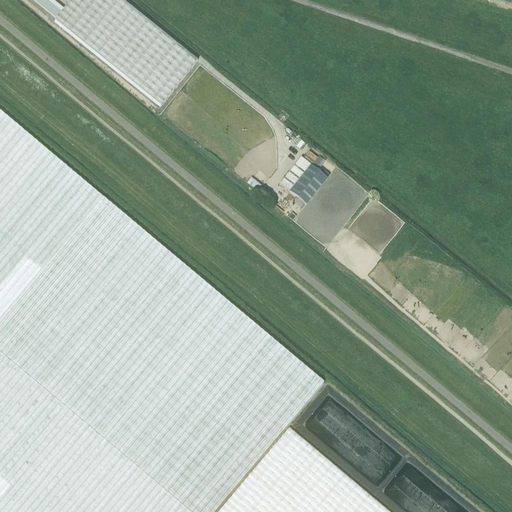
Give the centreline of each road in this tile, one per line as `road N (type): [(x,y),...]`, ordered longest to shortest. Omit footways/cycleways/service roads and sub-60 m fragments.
road 1 (unknown): [(0,34),(511,465)]
road 2 (unknown): [(121,0),(266,109),(280,154)]
